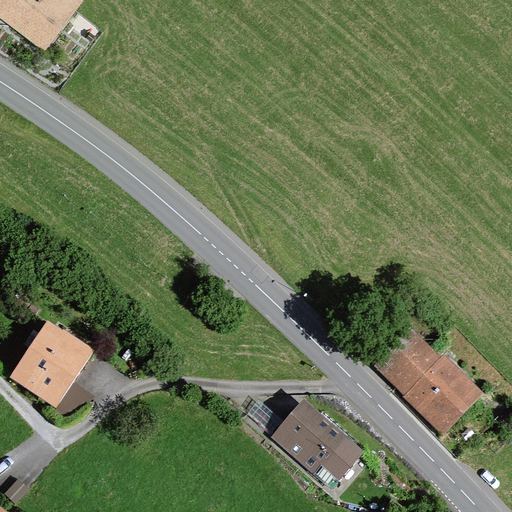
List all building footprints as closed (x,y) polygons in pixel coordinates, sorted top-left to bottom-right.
[(69,0),(8,0),(1,9),(40,39),(69,0)] [(208,309),(223,323),(233,312),(218,298),(208,309)] [(50,333),(20,378),(51,400),(81,355),(50,333)] [(442,422),(468,395),(456,383),(463,377),(447,361),(441,368),(411,339),(406,344),(395,334),(374,356),(442,422)] [(332,473),(354,449),(303,407),(282,431),(277,427),(270,435),(309,469),(317,460),(332,473)]
